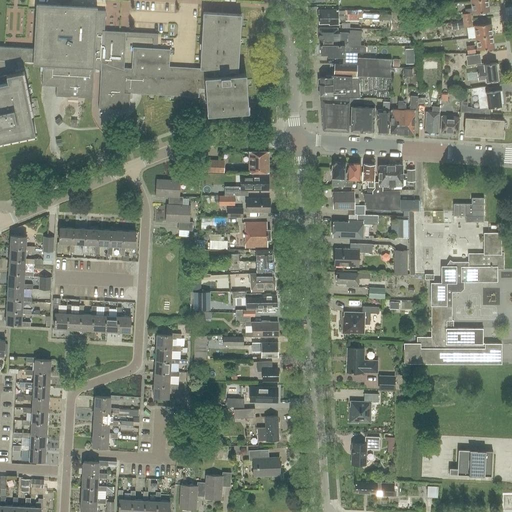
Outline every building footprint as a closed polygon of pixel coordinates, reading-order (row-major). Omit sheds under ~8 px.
[(487,0),(479,0),(472,1),(473,13),(489,11),(487,0)] [(153,44),(158,44),(158,33),(130,31),(105,30),(106,11),(77,9),(77,12),(65,11),(66,6),(60,6),(59,11),(40,10),(38,48),(0,45),(0,140),(36,133),(23,71),(20,71),(18,61),(44,62),(42,85),(57,86),(56,96),(93,98),(95,68),(101,70),(99,108),(130,110),(131,94),(123,94),(124,77),(125,77),(125,76),(131,76),(132,69),(124,68),(126,36),(154,38),(153,44)] [(340,10),(320,10),(320,23),(330,23),(330,25),(340,25),(340,21),(343,21),(346,21),(346,11),(340,11),(340,10)] [(169,66),(170,49),(133,47),(132,69),(131,76),(125,76),(125,77),(124,77),(123,94),(131,94),(131,93),(170,95),(199,97),(200,88),(206,89),(208,114),(249,111),(246,73),(230,75),(230,70),(238,71),(242,14),(203,12),(200,68),(169,66)] [(463,14),(464,21),(472,19),(471,12),(463,14)] [(465,28),(473,26),(472,19),(464,21),(465,28)] [(477,37),(493,35),(491,23),(475,25),(477,37)] [(340,45),(356,45),(361,45),(362,28),(350,28),(350,34),(338,33),(338,28),(319,28),(320,44),(340,45)] [(494,47),(493,35),(477,37),(478,50),(494,47)] [(366,45),(361,45),(356,45),(340,45),(320,44),(321,46),(321,54),(334,55),(334,56),(344,57),(345,52),(366,52),(366,45)] [(476,53),(475,45),(467,46),(468,54),(476,53)] [(407,47),(407,62),(416,62),(415,47),(407,47)] [(482,63),(480,54),(467,56),(468,65),(482,63)] [(391,77),(392,59),(357,58),(356,64),(335,63),(335,74),(357,76),(391,77)] [(497,69),(499,69),(498,64),(497,64),(496,62),(484,64),(477,65),(479,79),(486,78),(486,81),(499,80),(497,69)] [(360,98),(360,86),(360,77),(335,75),(326,75),(326,77),(321,77),(321,81),(318,81),(318,85),(320,85),(321,95),(323,94),(324,130),(348,130),(350,98),(360,98)] [(481,108),(486,108),(488,107),(502,105),(502,103),(504,103),(502,91),(500,91),(485,93),(485,87),(470,89),(471,95),(477,94),(480,109),(481,108)] [(410,110),(406,110),(405,110),(404,133),(414,134),(415,110),(418,110),(418,96),(411,96),(410,110)] [(405,110),(406,110),(406,103),(403,103),(403,101),(398,100),(398,110),(391,109),(390,133),(404,133),(405,110)] [(388,133),(390,102),(384,102),(383,110),(377,110),(377,118),(379,119),(378,133),(388,133)] [(432,111),(430,111),(426,111),(425,133),(438,134),(440,107),(433,106),(432,111)] [(351,131),(362,131),(363,107),(352,107),(351,131)] [(375,108),(363,107),(362,131),(374,132),(375,108)] [(460,112),(460,111),(455,110),(455,116),(442,115),(441,132),(459,134),(460,112)] [(474,135),(476,118),(466,117),(464,134),(474,135)] [(474,135),(484,136),(486,119),(476,118),(474,135)] [(494,136),(495,119),(486,119),(484,136),(494,136)] [(504,120),(495,119),(494,136),(504,137),(505,129),(505,128),(503,128),(504,120)] [(269,172),(269,162),(269,152),(250,152),(250,172),(269,172)] [(225,160),(205,160),(205,172),(225,173),(225,160)] [(339,186),(346,186),(346,173),(345,172),(346,162),(336,162),(333,165),(333,170),(331,171),(331,174),(332,174),(332,186),(339,186)] [(346,173),(346,186),(352,186),(353,180),(359,180),(361,163),(349,163),(348,171),(346,173)] [(374,187),(375,173),(374,173),(375,164),(364,164),(364,172),(362,172),(362,180),(368,181),(367,187),(374,187)] [(373,190),(373,193),(383,194),(383,190),(388,189),(388,185),(389,185),(389,164),(379,164),(379,181),(375,181),(375,187),(373,190)] [(388,189),(395,189),(395,185),(403,185),(403,164),(389,164),(389,185),(388,185),(388,189)] [(408,182),(416,181),(415,169),(407,169),(408,182)] [(269,174),(241,174),(241,188),(244,188),(244,191),(269,191),(269,174)] [(170,197),(169,204),(183,205),(183,197),(180,197),(181,181),(157,180),(156,196),(170,197)] [(233,188),(233,186),(225,186),(225,195),(244,195),(244,191),(244,188),(241,188),(233,188)] [(395,189),(388,189),(383,190),(383,194),(373,193),(365,193),(365,202),(367,202),(367,208),(420,210),(420,200),(400,199),(400,189),(395,189)] [(355,198),(355,191),(332,192),(334,209),(354,208),(355,203),(359,203),(359,198),(355,198)] [(235,205),(235,196),(210,196),(210,200),(220,200),(220,205),(235,205)] [(247,212),(270,212),(270,198),(247,198),(247,212)] [(484,198),(472,198),(472,204),(454,204),(454,211),(454,216),(466,216),(466,222),(484,222),(484,198)] [(183,205),(169,204),(169,206),(167,206),(166,222),(180,222),(179,230),(193,231),(194,222),(190,222),(191,206),(183,205)] [(243,207),(228,207),(228,217),(243,218),(243,207)] [(358,215),(357,221),(352,220),(352,223),(334,222),(333,236),(367,237),(367,230),(369,230),(369,226),(375,226),(376,224),(378,224),(378,216),(358,215)] [(210,225),(215,225),(215,218),(202,218),(201,230),(210,230),(210,225)] [(409,237),(408,219),(397,219),(398,237),(409,237)] [(268,240),(271,240),(271,229),(268,229),(268,222),(245,222),(245,247),(268,247),(268,240)] [(72,244),(73,228),(60,227),(59,242),(58,242),(57,251),(62,252),(62,243),(70,244),(72,244)] [(85,244),(86,229),(73,228),(72,244),(70,244),(70,252),(74,252),(75,244),(83,244),(85,244)] [(97,245),(98,230),(86,229),(85,244),(83,244),(82,253),(87,253),(87,244),(95,245),(97,245)] [(111,230),(98,230),(97,245),(95,245),(95,253),(100,254),(100,245),(108,246),(110,246),(111,230)] [(122,246),(123,231),(111,230),(110,246),(108,246),(107,254),(112,254),(112,246),(120,246),(122,246)] [(136,232),(123,231),(122,246),(120,246),(120,255),(125,255),(125,246),(135,247),(136,232)] [(498,269),(504,269),(504,252),(502,252),(502,232),(489,232),(484,233),(484,253),(468,253),(469,262),(453,262),(450,260),(447,266),(442,266),(441,282),(431,282),(431,306),(432,306),(432,337),(426,337),(417,337),(417,343),(404,343),(404,363),(502,364),(502,343),(484,343),(484,328),(454,328),(454,320),(453,320),(452,292),(461,292),(464,289),(464,282),(498,281),(498,269)] [(26,249),(26,251),(35,251),(35,247),(26,246),(27,236),(11,235),(11,248),(26,249)] [(47,237),(46,252),(54,252),(55,237),(47,237)] [(227,250),(228,241),(210,240),(210,249),(227,250)] [(372,253),(373,244),(351,243),(350,249),(335,248),(335,265),(359,266),(359,252),(372,253)] [(26,249),(11,248),(10,261),(25,261),(25,263),(34,264),(35,259),(26,259),(26,251),(26,249)] [(256,250),(257,261),(274,260),(273,249),(256,250)] [(408,274),(408,250),(395,250),(395,274),(408,274)] [(274,271),(274,260),(257,261),(257,271),(274,271)] [(25,261),(10,261),(9,273),(25,274),(25,276),(33,277),(34,272),(25,271),(25,263),(25,261)] [(370,279),(370,274),(336,272),(336,283),(347,283),(347,286),(358,287),(359,279),(361,279),(361,278),(370,279)] [(9,273),(8,286),(24,287),(24,288),(33,289),(33,284),(24,283),(25,276),(25,274),(9,273)] [(264,289),(276,289),(275,273),(251,274),(252,291),(264,291),(264,289)] [(52,277),(40,277),(39,289),(51,290),(52,277)] [(8,286),(8,298),(23,299),(23,301),(32,301),(32,297),(23,297),(24,288),(24,287),(8,286)] [(385,299),(385,288),(369,287),(369,298),(385,299)] [(246,293),(246,291),(237,291),(237,296),(247,296),(247,307),(257,307),(257,311),(267,311),(266,307),(277,307),(277,296),(261,296),(261,293),(246,293)] [(23,299),(8,298),(7,311),(23,312),(22,314),(31,314),(32,309),(23,309),(23,301),(23,299)] [(55,328),(67,329),(68,314),(66,313),(58,313),(59,304),(54,304),(54,313),(56,313),(55,328)] [(68,314),(67,329),(80,329),(81,314),(79,314),(71,314),(71,305),(67,305),(66,313),(68,314)] [(93,315),(91,315),(83,314),(84,306),(79,305),(79,314),(81,314),(80,329),(93,330),(93,315)] [(93,315),(93,330),(105,331),(106,316),(104,316),(96,315),(97,306),(92,306),(91,315),(93,315)] [(345,312),(344,333),(364,333),(365,324),(370,325),(371,313),(379,313),(379,307),(363,306),(363,313),(345,312)] [(105,331),(118,332),(119,316),(117,316),(109,316),(109,307),(105,307),(104,316),(106,316),(105,331)] [(117,307),(117,316),(119,316),(118,332),(131,332),(131,317),(121,316),(122,308),(117,307)] [(23,312),(7,311),(6,324),(21,325),(21,326),(31,327),(31,322),(22,322),(22,314),(23,312)] [(252,322),(252,316),(237,316),(237,322),(249,322),(249,336),(278,336),(278,322),(267,322),(267,321),(263,321),(263,322),(252,322)] [(172,348),(172,346),(172,338),(181,338),(181,334),(172,333),(172,335),(157,334),(157,347),(172,348)] [(244,346),(244,337),(219,337),(220,345),(223,345),(223,346),(244,346)] [(262,357),(278,357),(278,343),(253,343),(253,347),(261,347),(262,357)] [(172,348),(157,347),(156,359),(171,360),(171,358),(171,350),(180,351),(180,346),(172,346),(172,348)] [(363,372),(377,372),(378,361),(364,361),(364,349),(348,348),(347,373),(353,373),(353,372),(363,373),(363,372)] [(206,360),(206,349),(194,349),(194,360),(206,360)] [(35,362),(34,370),(34,372),(50,373),(51,360),(36,359),(36,358),(26,357),(26,362),(35,362)] [(156,359),(155,372),(170,373),(170,371),(171,363),(180,364),(180,359),(171,358),(171,360),(156,359)] [(264,381),(278,381),(278,368),(272,368),(272,362),(258,362),(258,372),(264,372),(264,381)] [(34,372),(34,370),(26,369),(25,374),(34,374),(33,383),(33,385),(50,385),(50,373),(34,372)] [(155,372),(155,384),(170,385),(170,384),(170,376),(179,376),(179,372),(170,371),(170,373),(155,372)] [(396,376),(379,375),(379,390),(395,391),(396,376)] [(33,385),(33,383),(25,382),(25,387),(33,387),(33,395),(33,397),(49,398),(50,385),(33,385)] [(178,384),(170,384),(170,385),(155,384),(154,397),(169,398),(169,388),(178,389),(178,384)] [(277,402),(278,388),(251,387),(251,401),(277,402)] [(364,402),(351,401),(351,414),(350,414),(349,422),(358,423),(358,422),(371,422),(371,402),(378,402),(379,394),(365,393),(364,402)] [(33,400),(32,408),(32,410),(48,411),(49,398),(33,397),(33,395),(24,395),(24,399),(33,400)] [(96,396),(95,409),(110,410),(110,408),(111,400),(120,400),(120,396),(110,395),(110,397),(96,396)] [(244,399),(228,398),(227,407),(244,407),(244,399)] [(31,422),(47,423),(48,411),(32,410),(32,408),(24,407),(23,412),(32,413),(31,420),(31,422)] [(110,410),(95,409),(94,421),(110,422),(110,420),(110,413),(119,413),(119,408),(110,408),(110,410)] [(229,413),(226,408),(220,411),(222,417),(229,413)] [(256,417),(255,409),(235,410),(236,418),(256,417)] [(258,442),(279,441),(279,432),(278,432),(278,429),(279,429),(278,416),(266,417),(266,428),(257,429),(258,442)] [(47,436),(47,423),(31,422),(31,420),(23,420),(23,424),(31,425),(31,433),(31,435),(47,436)] [(118,421),(110,420),(110,422),(94,421),(93,434),(109,435),(109,433),(109,425),(118,426),(118,421)] [(30,447),(46,448),(47,436),(31,435),(31,433),(22,433),(22,437),(30,437),(30,446),(30,447)] [(109,435),(93,434),(93,447),(108,447),(109,438),(117,438),(118,434),(109,433),(109,435)] [(365,444),(353,443),(352,464),(361,465),(362,465),(363,466),(369,461),(367,458),(366,457),(366,449),(379,449),(380,437),(366,437),(365,444)] [(45,461),(46,448),(30,447),(30,446),(22,445),(21,450),(30,450),(29,460),(45,461)] [(264,454),(264,450),(249,450),(250,460),(254,460),(254,476),(280,475),(280,457),(269,457),(269,454),(264,454)] [(449,475),(492,476),(493,451),(476,450),(476,453),(471,453),(471,450),(459,450),(458,468),(454,468),(450,468),(449,475)] [(98,475),(98,473),(99,465),(107,465),(108,461),(99,460),(98,462),(84,461),(83,474),(98,475)] [(206,482),(205,496),(205,498),(221,499),(222,486),(230,486),(231,472),(223,472),(222,475),(207,475),(206,482)] [(83,474),(82,487),(97,487),(97,486),(98,477),(107,478),(107,473),(98,473),(98,475),(83,474)] [(44,480),(32,479),(32,488),(44,488),(44,480)] [(197,496),(205,496),(206,482),(197,482),(197,485),(181,484),(180,508),(196,509),(197,496)] [(395,483),(392,483),(356,482),(355,492),(370,492),(370,493),(377,493),(377,490),(383,490),(382,495),(394,496),(395,483)] [(82,487),(82,499),(97,500),(97,498),(97,490),(106,491),(106,486),(97,486),(97,487),(82,487)] [(438,487),(428,486),(427,497),(438,497),(438,487)] [(122,499),(123,490),(118,490),(118,499),(119,499),(118,511),(131,511),(132,499),(131,499),(122,499)] [(135,491),(131,490),(131,499),(132,499),(131,511),(143,511),(145,500),(143,500),(135,499),(135,491)] [(148,491),(143,491),(143,500),(145,500),(143,511),(156,511),(157,501),(156,500),(147,500),(148,491)] [(156,492),(156,500),(157,501),(156,511),(169,511),(170,501),(160,501),(160,492),(156,492)] [(3,505),(2,511),(15,511),(16,506),(18,506),(18,497),(14,497),(13,506),(5,505),(3,505)] [(15,511),(28,511),(28,507),(30,507),(31,498),(26,498),(26,507),(18,506),(16,506),(15,511)] [(105,499),(97,498),(97,500),(82,499),(81,511),(83,511),(95,511),(96,502),(105,503),(105,499)] [(39,499),(38,502),(37,502),(36,503),(36,507),(30,507),(28,507),(28,511),(40,511),(41,508),(43,508),(43,499),(39,499)] [(114,511),(115,502),(107,502),(106,511),(114,511)]
